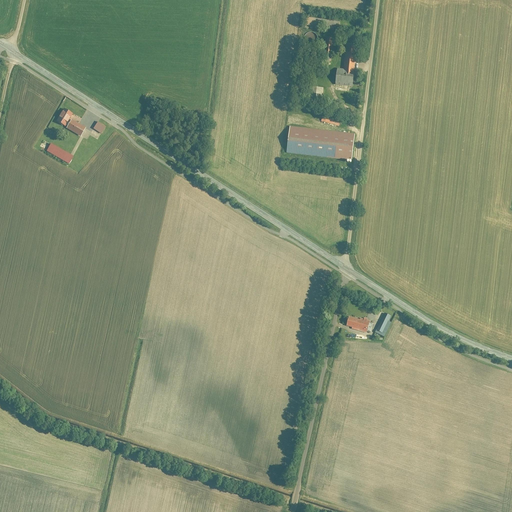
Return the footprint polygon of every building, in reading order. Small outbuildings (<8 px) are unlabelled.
[(338,23),(304,18),(303,26),(337,31),(338,23)] [(316,41),(316,40),(316,38),(315,37),(315,36),(314,35),(313,34),(312,33),(310,33),(309,33),(308,33),(306,33),(305,34),(304,35),(303,36),(303,37),(302,39),(302,40),(303,41),(303,43),(304,44),(305,45),(306,46),(307,46),(308,46),(310,46),(311,46),(312,46),(313,45),(314,44),(315,43),(316,42),(316,41)] [(333,39),(326,38),(323,59),(330,60),(333,39)] [(344,44),(340,73),(335,73),(334,83),(350,85),(355,46),(344,44)] [(322,90),(311,89),(309,102),(321,103),(322,90)] [(65,112),(57,123),(63,127),(71,115),(65,112)] [(341,120),(323,115),(321,124),(338,129),(341,120)] [(77,126),(69,122),(65,129),(78,137),(84,129),(78,125),(77,126)] [(103,130),(96,126),(93,131),(100,135),(103,130)] [(292,127),(288,153),(353,162),(357,136),(292,127)] [(85,140),(76,154),(90,162),(98,148),(85,140)] [(88,168),(50,145),(46,153),(84,176),(88,168)] [(367,323),(348,319),(346,329),(365,332),(367,323)] [(386,324),(379,321),(372,337),(379,340),(386,324)]
